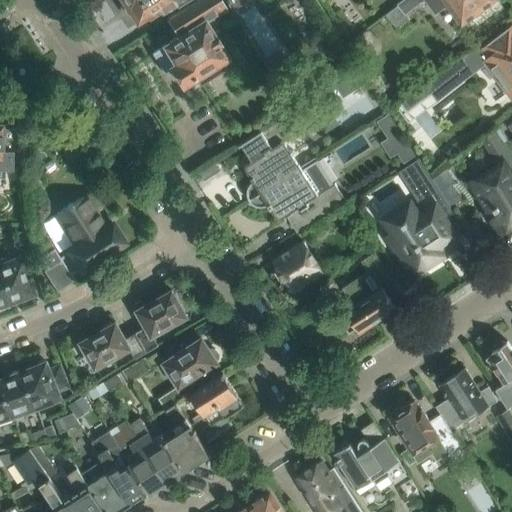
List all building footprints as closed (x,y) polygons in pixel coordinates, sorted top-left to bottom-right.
[(116,0),(120,4),(125,6),(127,9),(129,8),(136,21),(145,15),(149,21),(174,5),(177,8),(190,0),(116,0)] [(164,46),(153,54),(164,72),(171,68),(182,86),(194,78),(199,85),(228,67),(224,61),(230,57),(208,21),(212,18),(213,19),(228,9),(221,0),(225,0),(232,10),(247,0),(198,0),(193,3),(168,20),(179,37),(164,46)] [(401,0),(398,3),(405,13),(422,0),(401,0)] [(423,0),(435,14),(446,6),(460,24),(484,6),(486,6),(490,3),(491,1),(491,0),(423,0)] [(426,88),(402,107),(407,114),(427,141),(441,131),(430,116),(452,99),(463,114),(478,102),(462,81),(482,66),(479,62),(487,55),(490,58),(484,63),(510,98),(511,96),(511,28),(484,48),(485,49),(475,56),(472,53),(426,88)] [(361,67),(335,84),(343,97),(370,80),(361,67)] [(260,131),(239,145),(240,146),(242,145),(253,160),(246,164),(245,165),(245,166),(245,167),(245,168),(245,169),(253,181),(251,182),(249,184),(248,186),(247,189),(246,191),(246,194),(247,196),(247,199),(249,201),(302,167),(285,140),(301,130),(298,125),(315,115),(307,102),(290,112),(260,131)] [(390,115),(378,122),(388,137),(398,130),(390,115)] [(37,119),(27,125),(33,135),(43,129),(37,119)] [(0,175),(4,176),(4,168),(11,168),(11,150),(2,150),(2,123),(0,123),(0,175)] [(498,165),(471,183),(490,211),(487,212),(500,232),(511,223),(511,154),(497,131),(482,141),(498,165)] [(302,168),(302,167),(249,201),(249,202),(250,203),(253,205),(255,206),(258,207),(261,207),(264,207),(266,206),(269,205),(276,217),(277,218),(278,218),(279,218),(280,218),(282,218),(298,207),(300,209),(307,205),(316,219),(346,200),(335,182),(334,182),(318,158),(302,168)] [(205,164),(217,193),(242,182),(234,163),(222,169),(218,159),(205,164)] [(396,232),(389,237),(403,260),(410,256),(419,269),(421,273),(445,258),(442,254),(459,243),(451,230),(461,223),(419,159),(414,162),(424,177),(411,186),(427,212),(419,217),(418,215),(413,218),(414,220),(400,229),(399,227),(394,230),(396,232)] [(54,248),(40,258),(48,270),(61,262),(69,275),(80,267),(81,268),(123,242),(111,224),(103,229),(93,213),(99,209),(90,194),(58,214),(77,244),(65,250),(67,253),(60,257),(54,248)] [(316,219),(304,227),(310,238),(330,224),(324,214),(316,219)] [(306,241),(274,261),(280,270),(275,273),(283,285),(288,282),(293,291),(325,271),(306,241)] [(370,270),(342,288),(342,289),(344,288),(354,304),(349,307),(350,308),(345,311),(348,316),(342,320),(349,332),(356,328),(359,332),(364,329),(365,331),(377,323),(376,321),(396,308),(393,302),(399,298),(402,296),(405,299),(406,299),(375,251),(374,252),(375,254),(364,261),(370,270)] [(19,253),(0,259),(0,270),(10,301),(20,297),(23,299),(28,297),(30,294),(32,293),(19,253)] [(10,301),(0,270),(0,306),(1,307),(7,305),(7,302),(10,301)] [(145,327),(135,333),(146,352),(159,344),(154,335),(187,316),(173,291),(149,305),(148,302),(139,307),(140,310),(137,311),(145,327)] [(146,352),(135,333),(124,339),(116,323),(112,325),(111,323),(102,328),(103,330),(81,343),(96,369),(131,349),(136,357),(146,352)] [(190,345),(162,362),(178,387),(169,392),(176,402),(216,377),(210,368),(217,363),(216,361),(217,361),(217,360),(217,359),(218,359),(218,358),(218,357),(218,356),(218,355),(218,354),(218,353),(217,353),(217,352),(216,352),(216,351),(215,351),(215,350),(214,350),(213,350),(213,349),(212,349),(211,349),(210,349),(210,350),(209,350),(202,339),(191,346),(190,345)] [(511,347),(508,341),(505,343),(505,342),(502,341),(495,346),(494,348),(495,349),(493,350),(495,353),(488,357),(505,383),(496,389),(508,407),(511,405),(511,347)] [(152,368),(146,357),(145,356),(123,369),(130,382),(152,368)] [(37,366),(25,371),(38,405),(61,396),(58,391),(69,387),(60,364),(49,369),(47,362),(44,360),(38,363),(37,366)] [(480,391),(465,368),(440,385),(449,398),(436,407),(451,430),(465,421),(463,418),(475,409),(478,413),(489,405),(490,406),(498,400),(488,386),(480,391)] [(11,376),(2,379),(14,414),(38,405),(25,371),(21,372),(18,371),(12,373),(11,376)] [(244,405),(224,373),(192,393),(203,410),(193,417),(209,442),(219,435),(216,429),(229,420),(226,416),(244,405)] [(117,375),(104,382),(109,389),(109,390),(122,382),(117,375)] [(0,418),(14,414),(2,379),(0,379),(0,418)] [(109,389),(104,382),(103,381),(88,390),(93,398),(109,389)] [(92,408),(85,394),(69,405),(72,411),(55,420),(58,432),(80,424),(76,417),(92,408)] [(462,450),(441,416),(429,424),(415,401),(401,410),(400,408),(391,413),(393,415),(389,418),(417,463),(432,453),(437,461),(446,455),(453,465),(467,457),(465,453),(462,450)] [(175,424),(164,431),(186,467),(209,453),(177,402),(166,409),(175,424)] [(511,411),(510,409),(497,417),(511,441),(511,411)] [(186,467),(164,431),(154,438),(140,417),(132,422),(168,479),(186,467)] [(168,479),(132,422),(130,423),(127,418),(116,426),(119,431),(113,435),(149,491),(168,479)] [(57,437),(52,424),(44,427),(48,439),(57,437)] [(20,432),(23,445),(33,443),(28,430),(20,432)] [(149,491),(113,435),(112,436),(109,431),(93,440),(96,446),(132,502),(149,491)] [(409,477),(384,437),(371,446),(368,441),(367,440),(367,439),(366,439),(364,438),(362,438),(361,439),(360,439),(359,440),(359,441),(358,442),(358,443),(358,445),(359,446),(354,449),(349,442),(348,441),(347,440),(346,440),(344,439),(343,440),(342,440),(341,441),(340,442),(339,443),(339,445),(339,446),(339,447),(340,448),(332,454),(336,459),(334,460),(337,465),(339,464),(359,494),(389,474),(396,486),(409,477)] [(57,471),(40,445),(32,447),(51,476),(57,471)] [(116,511),(132,502),(96,446),(91,450),(98,461),(83,471),(109,511),(116,511)] [(32,447),(0,454),(0,465),(5,464),(13,459),(27,481),(21,484),(23,487),(28,488),(30,490),(41,483),(54,502),(44,508),(46,511),(73,511),(67,501),(62,493),(50,476),(51,476),(32,447)] [(66,464),(63,466),(79,493),(67,501),(73,511),(109,511),(83,471),(81,473),(75,463),(70,456),(64,461),(66,464)] [(302,473),(297,477),(319,511),(334,511),(339,510),(340,511),(361,511),(333,468),(327,472),(320,461),(309,469),(307,468),(302,471),(302,473)] [(23,487),(13,493),(16,498),(30,490),(28,488),(23,487)] [(255,504),(250,507),(253,511),(281,511),(270,494),(265,497),(262,496),(256,500),(255,504)] [(46,511),(44,508),(39,500),(22,509),(23,511),(46,511)] [(23,511),(22,509),(18,503),(4,510),(4,511),(23,511)]
